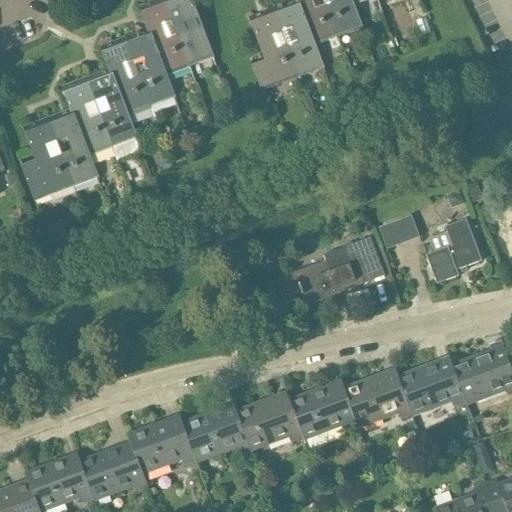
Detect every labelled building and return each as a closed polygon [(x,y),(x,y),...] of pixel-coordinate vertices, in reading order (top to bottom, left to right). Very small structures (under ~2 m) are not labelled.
[(189,65),(164,0),(149,0),(139,4),(147,26),(166,74),(189,65)] [(164,0),(189,65),(214,56),(192,0),(164,0)] [(323,66),(315,44),(303,17),(297,0),(287,0),(274,5),(300,75),(323,66)] [(315,44),(339,35),(325,0),(297,0),(303,17),(315,44)] [(362,26),(353,4),(351,0),(325,0),(339,35),(362,26)] [(300,75),(274,5),(250,15),(265,55),(251,60),(263,90),(300,75)] [(124,35),(151,105),(174,96),(166,74),(147,26),(124,35)] [(151,105),(124,35),(101,44),(109,67),(128,114),(151,105)] [(86,75),(113,145),(136,136),(128,114),(109,67),(86,75)] [(63,84),(71,106),(89,154),(113,145),(86,75),(63,84)] [(48,115),(74,185),(98,176),(89,154),(71,106),(48,115)] [(74,185),(48,115),(24,124),(35,153),(19,159),(35,200),(52,193),(57,206),(79,197),(74,185)] [(172,155),(176,165),(186,161),(182,151),(172,155)] [(162,164),(165,172),(173,169),(170,161),(162,164)] [(10,189),(18,186),(14,175),(5,178),(10,189)] [(468,189),(474,207),(484,203),(477,185),(468,189)] [(457,209),(465,206),(460,193),(447,198),(450,205),(457,209)] [(420,238),(412,217),(381,229),(389,250),(420,238)] [(435,254),(427,257),(437,286),(459,278),(456,272),(482,262),(467,221),(445,229),(447,234),(430,241),(435,254)] [(331,273),(326,261),(278,280),(282,291),(283,291),(285,296),(301,290),(307,308),(325,301),(324,299),(386,276),(372,239),(343,249),(349,266),(331,273)] [(493,351),(455,365),(454,365),(468,402),(467,402),(468,406),(508,391),(510,396),(511,394),(511,362),(504,340),(491,345),(493,351)] [(455,407),(467,402),(468,402),(454,365),(455,365),(452,358),(401,377),(399,377),(413,415),(414,418),(454,403),(455,407)] [(402,419),(413,415),(399,377),(401,377),(398,369),(347,388),(346,389),(360,426),(359,426),(360,429),(400,414),(402,419)] [(298,417),(303,431),(306,438),(305,439),(306,441),(346,426),(347,431),(359,426),(360,426),(346,389),(347,388),(344,381),(292,400),(292,401),(298,417)] [(290,393),(238,412),(237,412),(251,449),(250,449),(252,453),(292,438),(294,443),(305,439),(306,438),(303,431),(298,417),(292,401),(292,400),(290,393)] [(236,405),(185,424),(184,424),(197,462),(196,462),(197,465),(237,450),(239,454),(250,449),(251,449),(237,412),(238,412),(236,405)] [(185,466),(196,462),(197,462),(184,424),(185,424),(182,417),(129,436),(132,444),(144,476),(145,476),(183,462),(185,466)] [(473,447),(477,458),(483,456),(486,450),(484,443),(473,447)] [(149,488),(145,476),(144,476),(132,444),(82,463),(81,463),(95,500),(94,500),(95,503),(135,488),(136,493),(149,488)] [(83,504),(94,500),(95,500),(81,463),(82,463),(79,455),(26,475),(29,482),(30,482),(40,511),(48,511),(81,500),(83,504)] [(498,480),(487,485),(496,511),(511,511),(511,481),(500,485),(498,480)] [(40,511),(30,482),(29,482),(0,493),(0,511),(40,511)] [(496,511),(487,485),(475,489),(477,495),(437,509),(437,511),(496,511)] [(290,501),(279,505),(281,511),(290,511),(292,508),(290,501)]
